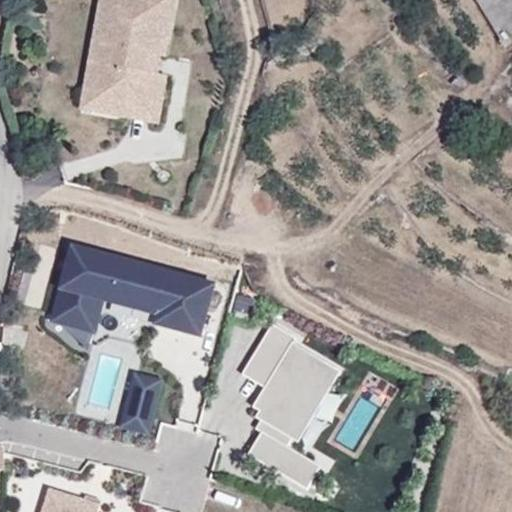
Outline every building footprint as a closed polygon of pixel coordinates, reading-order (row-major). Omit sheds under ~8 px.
[(111,66),(123,0),(103,0),(84,108),(159,122),(168,76),(163,75),(155,117),(94,105),(102,64),(111,66)] [(176,0),(123,0),(111,66),(102,64),(94,105),(155,117),(163,75),(176,0)] [(476,0),(498,36),(501,41),(511,33),(511,1),(511,0),(476,0)] [(157,325),(201,336),(214,286),(74,249),(54,322),(95,333),(103,300),(160,315),(157,325)] [(247,369),(270,383),(267,390),(255,409),(261,413),(258,419),(276,430),(272,437),(263,432),(249,456),(308,491),(321,468),(288,448),(293,441),(335,369),(293,344),(296,339),(273,325),(247,369)] [(243,376),(267,390),(270,383),(247,369),(243,376)] [(335,369),(293,441),(299,444),(341,373),(335,369)] [(164,380),(132,371),(117,429),(150,437),(164,380)] [(361,385),(390,402),(398,388),(369,371),(361,385)] [(268,425),(263,432),(272,437),(276,430),(268,425)] [(86,501),(51,491),(44,511),(99,511),(101,506),(86,501)] [(101,506),(103,501),(88,497),(86,501),(101,506)]
